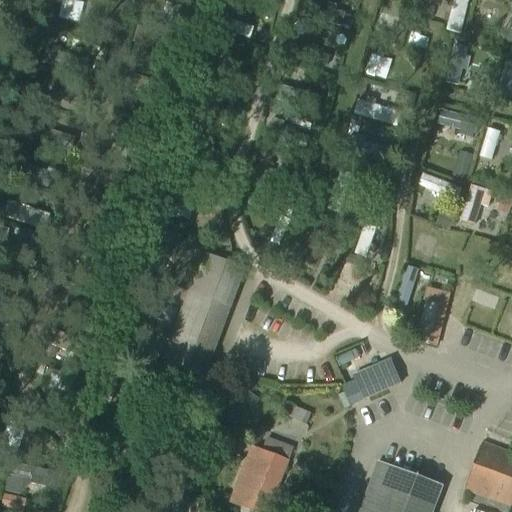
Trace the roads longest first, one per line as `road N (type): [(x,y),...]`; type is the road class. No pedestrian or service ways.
road 1 (track): [(123,0),(21,378),(35,410),(66,444),(74,469),(64,511)]
road 2 (track): [(282,285),(235,242),(233,209),(286,0)]
road 3 (track): [(374,344),(435,48)]
